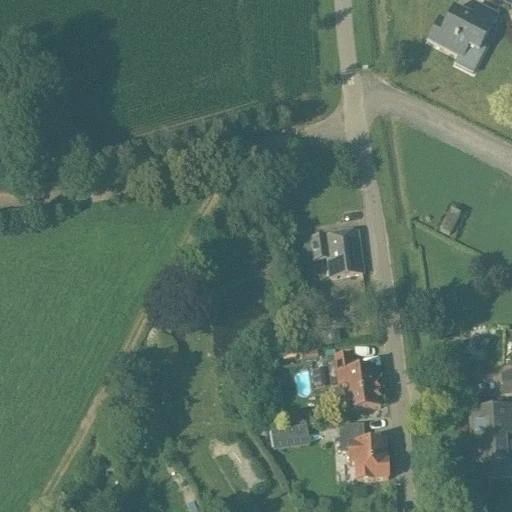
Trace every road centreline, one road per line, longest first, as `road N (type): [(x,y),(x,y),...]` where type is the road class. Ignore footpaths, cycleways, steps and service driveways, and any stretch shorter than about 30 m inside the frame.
road 1 (unclassified): [(407,511),(345,0)]
road 2 (unknown): [(358,112),(90,192),(0,196)]
